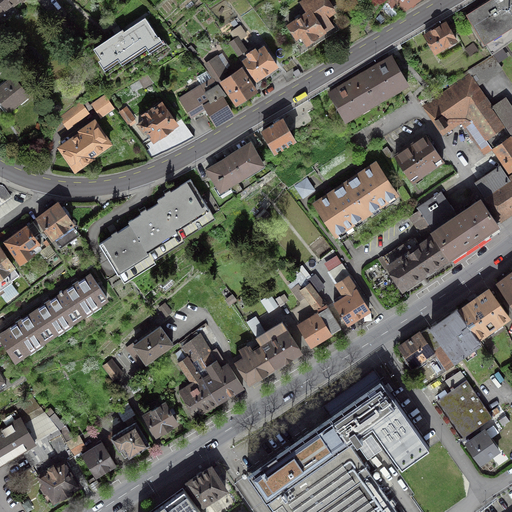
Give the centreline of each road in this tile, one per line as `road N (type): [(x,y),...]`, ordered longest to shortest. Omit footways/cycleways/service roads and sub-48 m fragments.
road 1 (tertiary): [(0,164),(63,186),(146,174),(448,0)]
road 2 (primary): [(376,337),(101,511)]
road 3 (residential): [(376,337),(485,492),(511,474)]
road 4 (primary): [(511,245),(376,337)]
